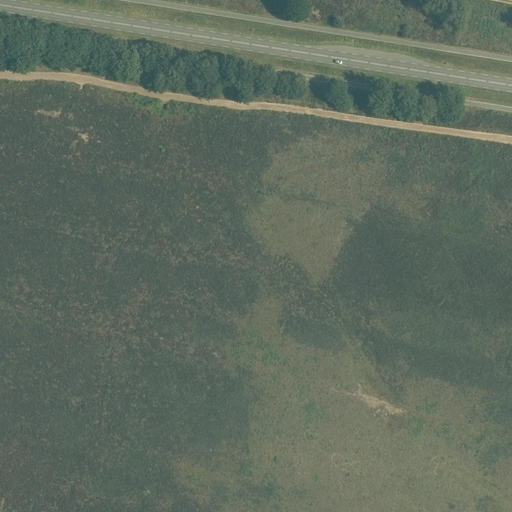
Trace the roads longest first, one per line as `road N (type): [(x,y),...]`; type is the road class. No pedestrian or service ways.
road 1 (primary): [(511,86),(0,5)]
road 2 (track): [(511,140),(0,70)]
